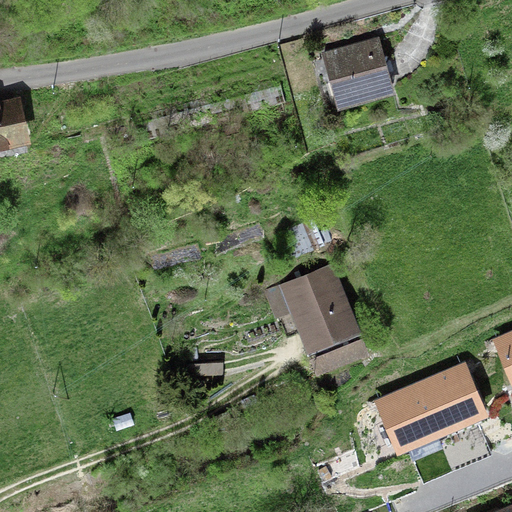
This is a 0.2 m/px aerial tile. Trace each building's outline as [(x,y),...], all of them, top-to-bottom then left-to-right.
[(372,43),(326,58),(344,111),(390,96),(372,43)] [(21,101),(0,104),(0,152),(29,148),(21,101)] [(330,281),(297,293),(324,367),(357,355),(330,281)] [(511,331),(494,339),(511,381),(511,331)] [(465,363),(375,401),(397,454),(488,417),(465,363)]
